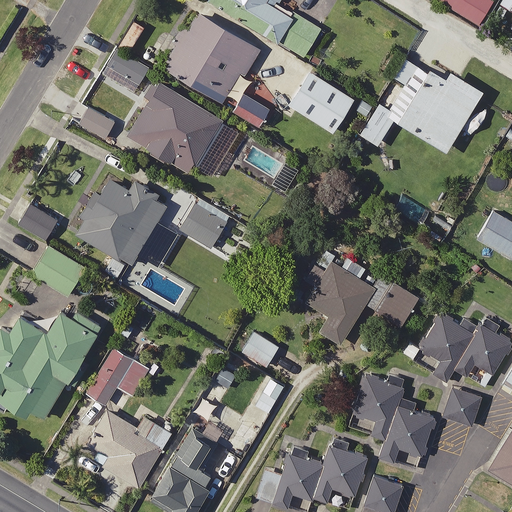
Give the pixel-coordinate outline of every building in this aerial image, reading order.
[(214,0),(214,2),(259,30),(312,62),(332,31),(297,10),(282,1),(282,0),(214,0)] [(496,3),(491,0),(443,0),(442,3),(480,27),(496,3)] [(511,0),(504,0),(502,4),(511,10),(511,0)] [(166,70),(237,111),(263,126),(272,111),(246,96),(254,83),(245,78),(260,52),(197,15),(166,70)] [(459,140),(467,145),(478,127),(470,122),(486,95),(453,75),(450,80),(410,56),(363,137),(381,148),(396,123),(450,155),(459,140)] [(357,102),(313,73),(292,106),(336,134),(357,102)] [(197,167),(206,173),(217,154),(208,148),(222,122),(163,88),(133,142),(192,175),(197,167)] [(107,274),(120,281),(129,266),(133,268),(172,204),(138,183),(132,192),(108,178),(84,217),(88,219),(79,235),(116,258),(107,274)] [(426,208),(402,194),(393,208),(418,222),(426,208)] [(230,223),(196,204),(181,230),(215,250),(230,223)] [(511,220),(498,211),(480,239),(511,260),(511,220)] [(88,268),(52,248),(36,276),(72,296),(88,268)] [(375,289),(335,266),(313,305),(332,316),(323,333),(344,345),(375,289)] [(420,300),(397,286),(381,312),(404,326),(420,300)] [(0,409),(4,404),(30,421),(33,417),(36,412),(48,420),(71,384),(75,387),(109,332),(79,314),(76,320),(64,313),(49,338),(22,321),(12,339),(5,335),(0,343),(0,409)] [(453,383),(458,374),(466,378),(486,388),(511,340),(481,324),(476,334),(439,315),(421,350),(442,361),(436,374),(453,383)] [(144,488),(167,449),(134,429),(140,420),(123,409),(148,368),(114,348),(88,393),(106,404),(92,428),(85,424),(72,445),(144,488)] [(511,392),(511,372),(503,387),(511,392)] [(405,389),(368,377),(352,423),(365,427),(368,420),(377,423),(372,438),(387,442),(382,458),(395,463),(399,451),(422,459),(435,419),(399,407),(405,389)] [(257,412),(250,396),(237,402),(243,418),(257,412)] [(230,449),(196,428),(179,456),(182,458),(154,502),(169,511),(198,511),(216,484),(224,489),(259,434),(245,425),(230,449)] [(511,435),(488,475),(511,489),(511,435)] [(325,497),(335,499),(337,491),(357,496),(367,458),(333,450),(328,466),(290,456),(286,473),(268,468),(260,499),(278,504),(281,493),(323,504),(325,497)] [(395,511),(403,488),(375,478),(366,507),(382,511),(395,511)]
